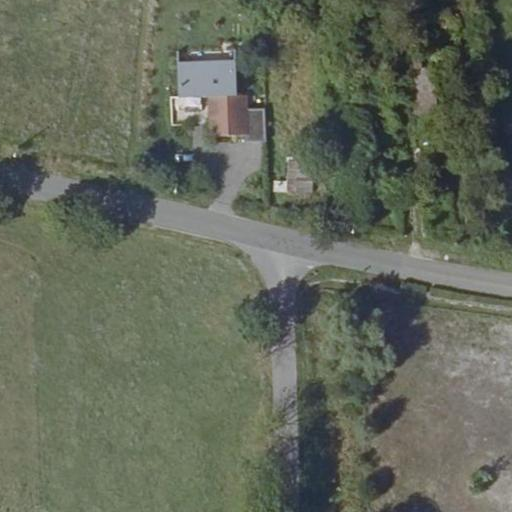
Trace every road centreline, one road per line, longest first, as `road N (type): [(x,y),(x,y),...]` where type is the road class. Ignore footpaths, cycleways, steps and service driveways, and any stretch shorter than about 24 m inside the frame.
road 1 (tertiary): [(280,247),(0,180)]
road 2 (unclassified): [(280,511),(280,247)]
road 3 (tertiary): [(511,288),(280,247)]
